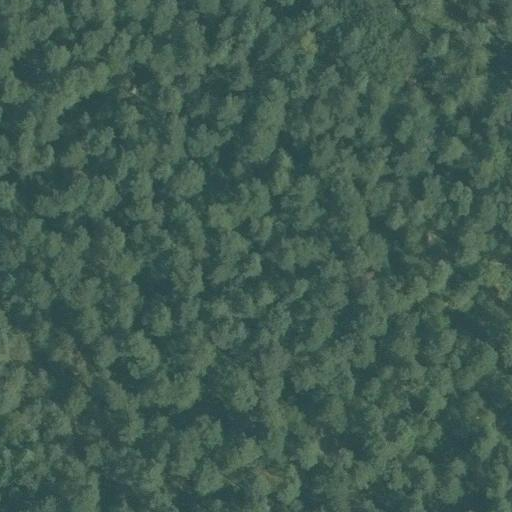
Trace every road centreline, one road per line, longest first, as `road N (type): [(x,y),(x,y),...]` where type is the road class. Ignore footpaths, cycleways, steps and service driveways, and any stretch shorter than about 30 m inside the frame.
road 1 (track): [(363,68),(378,117),(511,400)]
road 2 (track): [(511,128),(363,68)]
